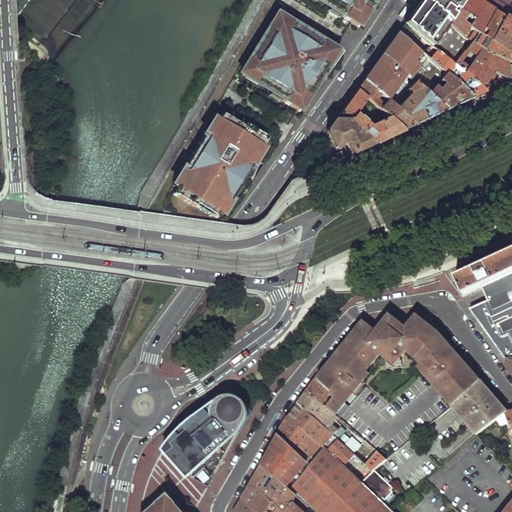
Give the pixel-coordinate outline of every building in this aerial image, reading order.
[(279,0),(249,51),(225,93),(217,108),(276,145),(282,135),(271,128),(274,123),(276,119),(288,126),(296,113),(299,113),(317,87),(312,83),(317,77),(321,80),(340,54),(335,50),(351,24),(358,29),(376,2),(372,0),(279,0)] [(412,14),(403,27),(427,47),(451,67),(471,41),(464,36),(450,23),(436,11),(435,12),(422,0),(412,14)] [(422,0),(435,12),(436,11),(450,23),(463,0),(422,0)] [(470,0),(463,0),(450,23),(464,36),(469,29),(479,35),(493,12),(479,5),(470,0)] [(498,15),(493,12),(479,35),(469,29),(464,36),(471,41),(483,52),(504,65),(504,64),(503,60),(503,55),(503,54),(490,43),(503,18),(498,15)] [(503,54),(508,44),(509,40),(511,31),(511,23),(503,18),(490,43),(503,54)] [(427,47),(403,27),(399,32),(396,36),(419,55),(427,47)] [(388,47),(381,58),(414,85),(428,97),(433,89),(439,83),(444,76),(419,55),(396,36),(388,47)] [(504,67),(504,66),(504,65),(483,52),(471,41),(451,67),(484,93),(505,83),(505,80),(504,67)] [(484,93),(451,67),(427,47),(419,55),(444,76),(473,99),(478,96),(484,93)] [(391,97),(400,85),(409,91),(414,85),(381,58),(372,71),(363,83),(395,110),(400,104),(391,97)] [(442,86),(437,93),(433,89),(428,97),(446,111),(459,105),(473,99),(444,76),(439,83),(442,86)] [(312,83),(317,87),(321,80),(317,77),(312,83)] [(403,132),(414,126),(399,114),(395,110),(363,83),(360,88),(356,93),(403,132)] [(428,97),(414,85),(409,91),(407,94),(411,98),(399,114),(414,126),(429,119),(446,111),(428,97)] [(389,138),(403,132),(356,93),(339,117),(374,145),(389,138)] [(163,203),(171,216),(218,223),(249,188),(246,186),(251,178),(254,180),(262,167),(260,166),(268,152),(271,153),(276,145),(217,108),(163,203)] [(363,150),(374,145),(339,117),(327,134),(335,150),(347,144),(353,155),(363,150)] [(262,167),(271,153),(268,152),(260,166),(262,167)] [(249,188),(254,180),(251,178),(246,186),(249,188)] [(511,253),(454,279),(462,296),(482,287),(511,275),(511,274),(511,253)] [(511,274),(511,275),(482,287),(485,294),(488,300),(484,302),(488,314),(478,319),(506,359),(511,358),(511,274)] [(478,319),(488,314),(484,302),(470,308),(478,319)] [(421,321),(416,316),(412,322),(417,326),(421,321)] [(401,359),(400,348),(400,345),(407,354),(413,360),(415,357),(420,362),(417,365),(453,406),(480,382),(478,381),(477,382),(468,372),(466,375),(456,365),(459,362),(454,356),(455,355),(440,338),(441,337),(421,321),(417,326),(412,322),(404,332),(387,319),(380,327),(373,335),(365,329),(360,334),(355,331),(345,342),(348,344),(335,360),(333,358),(331,361),(328,365),(331,368),(324,377),(326,378),(320,386),(315,382),(307,392),(335,417),(344,406),(363,382),(360,379),(364,373),(361,370),(365,364),(369,367),(379,355),(384,349),(385,361),(385,370),(401,368),(401,359)] [(365,329),(360,324),(355,331),(360,334),(365,329)] [(470,371),(461,360),(459,362),(456,365),(466,375),(468,372),(470,371)] [(331,368),(328,365),(321,374),(324,377),(331,368)] [(478,381),(470,371),(468,372),(477,382),(478,381)] [(326,378),(324,377),(321,374),(315,382),(320,386),(326,378)] [(506,413),(480,382),(453,406),(475,432),(496,419),(505,413),(506,413)] [(233,389),(220,399),(223,397),(226,396),(228,396),(230,396),(233,396),(236,399),(239,402),(240,406),(244,403),(233,389)] [(307,392),(298,404),(331,435),(333,437),(337,432),(330,425),(336,418),(335,417),(307,392)] [(209,487),(211,484),(207,480),(219,470),(228,454),(225,452),(231,446),(232,447),(252,412),(244,403),(240,406),(239,402),(236,399),(233,396),(230,396),(228,396),(226,396),(223,397),(220,399),(213,404),(201,412),(195,418),(190,421),(185,425),(180,430),(175,435),(166,447),(163,451),(188,479),(191,477),(209,487)] [(331,435),(298,404),(288,418),(278,436),(305,462),(321,446),(331,435)] [(344,406),(335,417),(336,418),(339,421),(348,410),(344,406)] [(496,419),(500,425),(508,423),(505,413),(496,419)] [(345,434),(341,430),(334,438),(336,440),(338,442),(345,434)] [(333,437),(331,435),(321,446),(324,448),(326,450),(336,440),(334,438),(333,437)] [(278,436),(261,465),(296,491),(314,508),(318,511),(391,511),(342,465),(329,453),(326,450),(324,448),(308,465),(305,462),(278,436)] [(340,442),(345,447),(349,443),(344,438),(340,442)] [(352,442),(345,449),(351,454),(352,455),(359,448),(352,442)] [(345,449),(339,443),(329,453),(342,465),(351,454),(345,449)] [(372,474),(386,462),(377,454),(364,467),(372,474)] [(261,465),(241,499),(254,511),(318,511),(314,508),(310,511),(304,511),(291,498),(296,491),(261,465)] [(211,484),(219,470),(207,480),(211,484)] [(414,490),(401,503),(410,511),(412,511),(424,501),(414,490)] [(185,511),(169,492),(146,511),(185,511)] [(254,511),(241,499),(233,511),(254,511)] [(511,511),(511,500),(502,511),(511,511)]
